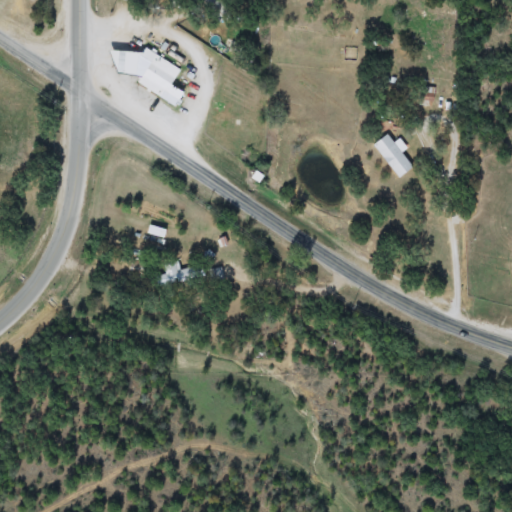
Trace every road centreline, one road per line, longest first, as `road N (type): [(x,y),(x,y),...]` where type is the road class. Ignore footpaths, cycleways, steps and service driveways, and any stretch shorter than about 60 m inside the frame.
road 1 (secondary): [(511,340),(411,305),(80,99)]
road 2 (secondary): [(80,0),(80,152),(72,196),(51,257),(0,320)]
